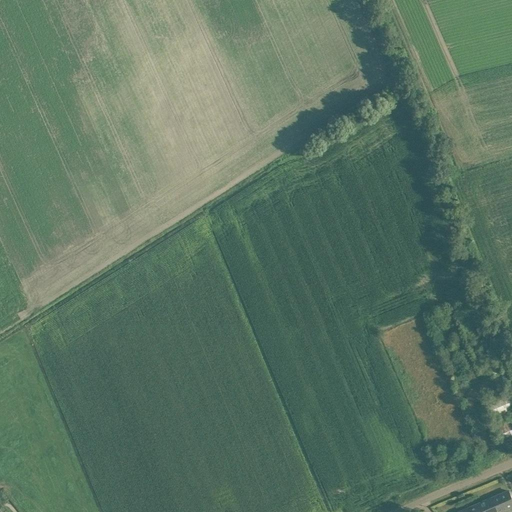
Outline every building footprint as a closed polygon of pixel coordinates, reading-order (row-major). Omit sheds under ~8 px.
[(474,334),(474,335),(467,338),(483,376),(490,373),(491,375),(498,372),(497,370),(504,367),(488,329),(481,332),(481,331),(474,334)] [(511,394),(490,401),(495,415),(511,409),(511,394)] [(511,419),(498,425),(504,439),(511,435),(511,419)] [(492,498),(498,511),(511,511),(511,497),(509,491),(492,498)] [(498,511),(492,498),(460,511),(498,511)]
